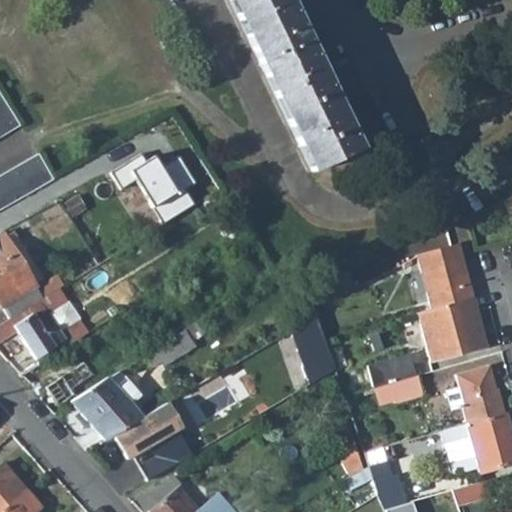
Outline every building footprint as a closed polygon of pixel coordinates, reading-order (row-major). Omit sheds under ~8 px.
[(228,0),(310,172),(358,149),(286,0),(228,0)] [(0,136),(18,126),(0,97),(0,136)] [(168,175),(188,206),(219,186),(200,156),(168,175)] [(53,182),(37,157),(0,178),(0,212),(8,208),(53,182)] [(0,227),(0,231),(33,286),(40,281),(6,224),(0,227)] [(0,308),(7,319),(41,299),(35,290),(35,289),(33,286),(0,231),(0,308)] [(455,245),(414,257),(429,310),(470,299),(455,245)] [(346,272),(307,289),(312,305),(351,289),(346,272)] [(54,277),(50,279),(35,289),(35,290),(41,299),(57,289),(61,287),(54,277)] [(41,299),(7,319),(0,323),(0,342),(16,333),(33,359),(52,347),(45,334),(54,328),(45,314),(65,301),(57,289),(41,299)] [(470,299),(429,310),(416,314),(429,362),(483,346),(470,299)] [(288,333),(305,386),(322,376),(332,370),(327,353),(323,340),(316,317),(316,316),(299,326),(289,333),(288,333)] [(86,333),(78,320),(58,333),(66,346),(86,333)] [(183,331),(142,357),(150,370),(159,365),(161,369),(193,348),(183,331)] [(52,347),(33,359),(37,365),(56,352),(52,347)] [(343,367),(338,350),(327,353),(332,370),(333,371),(343,367)] [(233,380),(256,367),(250,355),(226,369),(231,378),(233,380)] [(412,377),(406,355),(364,368),(370,389),(412,377)] [(150,370),(142,357),(133,363),(140,376),(150,370)] [(92,375),(83,362),(61,376),(69,389),(92,375)] [(70,403),(102,439),(139,418),(111,385),(115,382),(119,388),(140,376),(133,363),(70,403)] [(487,368),(453,377),(462,407),(460,408),(464,425),(501,415),(497,399),(495,398),(487,368)] [(199,396),(200,397),(231,378),(226,369),(191,388),(192,391),(145,418),(156,437),(185,420),(193,435),(211,424),(196,397),(199,396)] [(69,389),(61,376),(45,385),(57,405),(73,396),(69,389)] [(415,376),(412,377),(370,389),(376,409),(421,397),(415,376)] [(476,472),(511,463),(511,450),(501,415),(464,425),(463,425),(476,472)] [(138,450),(148,474),(194,456),(184,432),(138,450)] [(352,442),(337,451),(346,480),(361,471),(352,442)] [(0,511),(24,492),(2,465),(0,466),(0,511)] [(243,511),(256,504),(249,494),(229,507),(222,511),(196,511),(168,479),(131,502),(139,511),(243,511)] [(403,504),(396,479),(373,487),(376,497),(380,510),(399,505),(403,504)] [(488,494),(484,481),(453,490),(458,504),(488,494)] [(33,511),(37,509),(24,492),(0,511),(33,511)]
